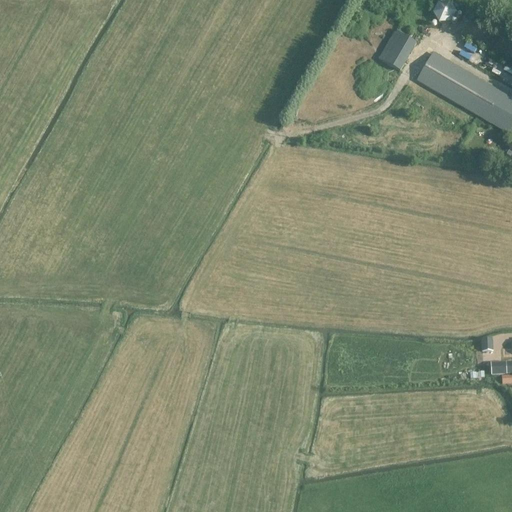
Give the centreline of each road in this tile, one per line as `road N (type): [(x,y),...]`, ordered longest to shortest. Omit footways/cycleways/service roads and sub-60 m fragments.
road 1 (track): [(323,0),(133,279),(109,298)]
road 2 (track): [(109,298),(1,511)]
